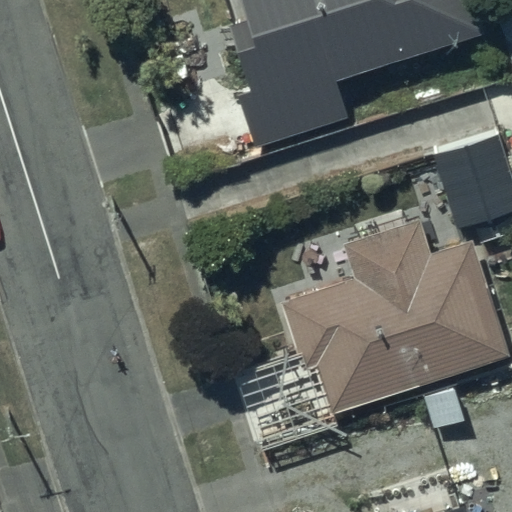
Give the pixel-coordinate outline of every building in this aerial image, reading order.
[(232,79),(252,141),(348,110),(335,69),(486,20),(478,0),(242,0),(245,5),(226,11),(247,75),(232,79)] [(511,70),(511,0),(487,0),(509,72),(511,70)] [(427,146),(450,222),(511,202),(511,191),(491,126),(427,146)] [(334,236),(345,272),(272,295),(294,366),(308,362),(323,407),(506,349),(469,233),(424,247),(413,211),(334,236)] [(396,511),(470,511),(464,491),(396,511)]
